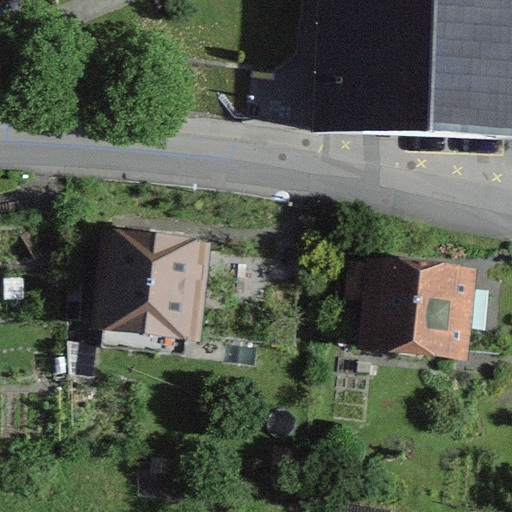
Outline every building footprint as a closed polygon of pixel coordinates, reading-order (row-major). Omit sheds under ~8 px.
[(511,0),(316,0),(313,135),(511,140),(511,0)] [(200,341),(209,242),(112,233),(101,348),(184,356),(185,339),(200,341)] [(361,301),(356,351),(467,361),(476,267),(365,257),(365,262),(348,260),(344,300),(361,301)] [(307,472),(308,445),(279,444),(278,470),(307,472)] [(323,511),(400,511),(325,501),(323,511)]
